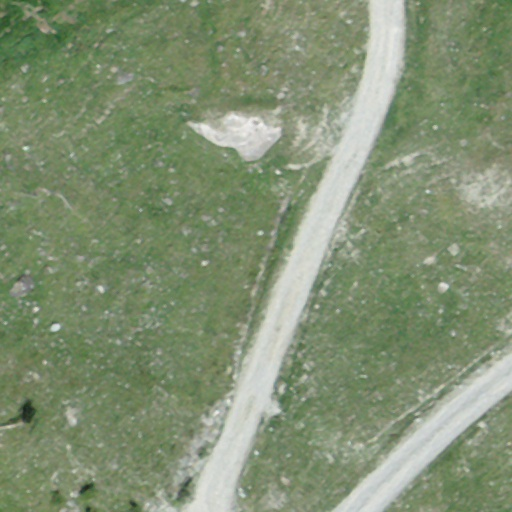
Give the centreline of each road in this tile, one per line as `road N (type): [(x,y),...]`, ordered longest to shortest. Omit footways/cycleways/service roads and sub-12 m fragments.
road 1 (track): [(209,511),(365,116),(388,43),(386,0)]
road 2 (track): [(511,371),(357,511)]
